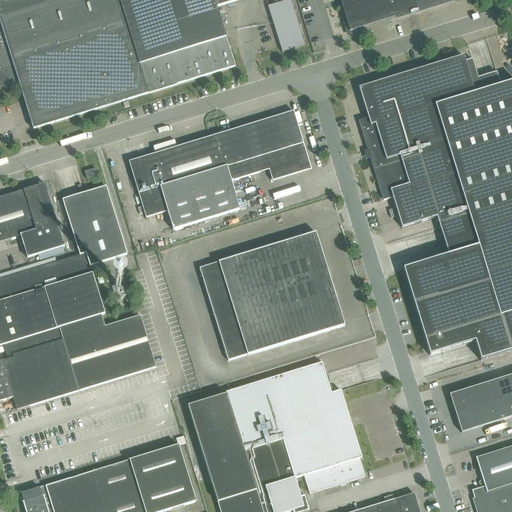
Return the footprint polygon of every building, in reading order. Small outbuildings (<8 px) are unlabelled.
[(0,0),(0,87),(18,82),(24,101),(33,129),(234,67),(225,39),(226,39),(216,7),(237,0),(0,0)] [(291,0),(288,0),(268,6),(282,53),(283,52),(305,45),(291,0)] [(339,0),(349,32),(440,4),(439,0),(339,0)] [(511,82),(501,86),(497,72),(478,78),(472,59),(465,61),(463,56),(359,89),(368,118),(359,121),(383,201),(392,198),(402,228),(437,217),(448,255),(403,269),(430,356),(475,342),(481,361),(511,351),(511,82)] [(209,138),(129,162),(146,218),(167,212),(173,231),(240,210),(231,182),(269,170),(272,181),(311,170),(293,112),(221,134),(209,138)] [(98,176),(96,171),(96,169),(85,172),(87,180),(98,176)] [(0,241),(19,236),(21,243),(22,242),(27,258),(65,247),(45,184),(0,198),(0,241)] [(0,346),(3,345),(9,344),(13,358),(8,360),(0,362),(0,401),(12,398),(16,411),(155,368),(139,316),(104,327),(101,315),(104,314),(90,267),(92,266),(101,263),(127,255),(106,187),(87,193),(86,193),(89,203),(66,210),(63,200),(62,200),(79,255),(0,279),(0,346)] [(218,263),(199,269),(228,361),(247,355),(247,356),(344,326),(330,280),(332,276),(328,273),(326,267),(328,263),(324,261),(316,233),(218,263)] [(111,287),(114,296),(115,299),(125,296),(124,293),(122,287),(122,288),(119,286),(120,286),(120,285),(119,284),(119,283),(118,283),(117,282),(116,283),(115,283),(114,284),(114,285),(114,286),(111,287)] [(346,289),(354,313),(365,310),(357,285),(346,289)] [(177,287),(169,288),(170,295),(178,293),(177,287)] [(170,295),(178,329),(192,325),(184,292),(170,295)] [(321,351),(372,338),(366,319),(362,320),(365,333),(327,343),(326,342),(319,344),(321,351)] [(201,347),(197,334),(182,339),(186,352),(201,347)] [(204,353),(186,358),(189,368),(206,363),(204,353)] [(286,511),(290,511),(301,511),(307,510),(302,495),(298,497),(292,479),(301,476),(307,494),(362,477),(357,459),(359,458),(338,390),(329,393),(319,363),(223,392),(224,394),(185,406),(217,511),(417,511),(412,494),(391,500),(390,495),(381,497),(383,503),(352,511),(286,511)] [(197,379),(201,379),(201,383),(210,382),(210,372),(201,372),(201,375),(197,375),(197,379)] [(462,433),(511,417),(511,375),(450,395),(462,433)] [(22,503),(24,511),(163,511),(195,502),(178,446),(21,494),(23,502),(22,503)] [(478,482),(480,488),(472,490),(478,511),(511,511),(511,446),(476,458),(482,479),(478,482)]
